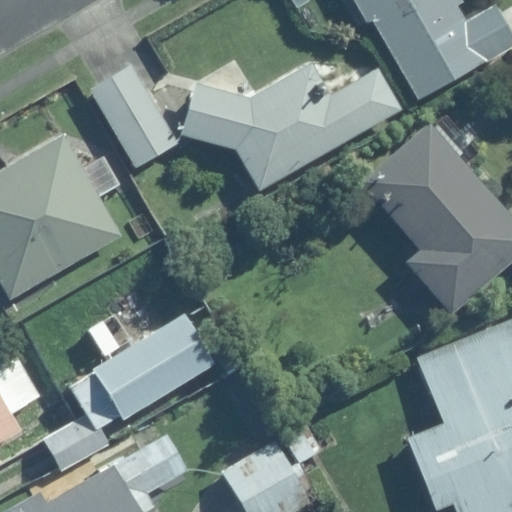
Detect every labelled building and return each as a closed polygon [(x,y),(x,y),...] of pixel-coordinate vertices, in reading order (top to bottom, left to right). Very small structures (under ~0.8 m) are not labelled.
[(451,0),(354,0),(368,23),(372,21),(419,101),(511,47),(511,35),(496,8),(466,25),(451,0)] [(132,65),(90,90),(136,167),(178,143),(132,65)] [(251,99),(197,84),(183,134),(237,150),(259,189),(402,109),(379,69),(330,96),(313,65),(251,99)] [(420,251),(408,262),(453,311),(511,258),(511,219),(429,127),(362,186),(420,251)] [(63,135),(0,171),(0,277),(12,298),(121,235),(63,135)] [(210,367),(178,316),(88,372),(89,373),(67,388),(83,415),(92,431),(97,428),(116,416),(119,421),(210,367)] [(450,425),(409,440),(436,511),(438,511),(457,505),(459,511),(511,511),(511,327),(425,360),(450,425)] [(0,441),(18,431),(8,415),(38,397),(13,351),(0,346),(0,441)] [(92,431),(83,415),(41,437),(58,472),(106,445),(97,428),(92,431)] [(182,471),(163,435),(109,466),(41,503),(36,493),(0,511),(139,511),(150,507),(143,494),(182,471)] [(309,488),(280,439),(218,471),(241,511),(293,511),(306,504),(299,493),(309,488)]
